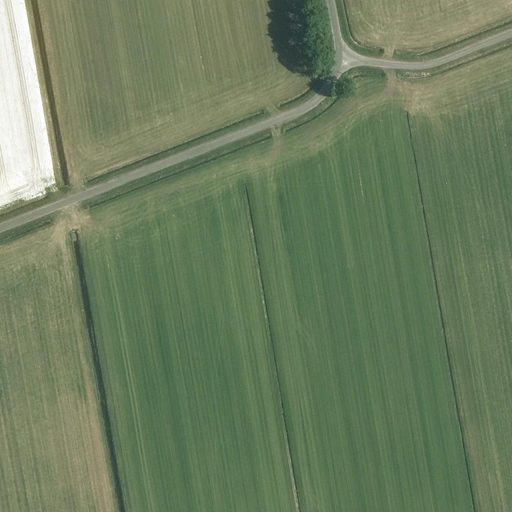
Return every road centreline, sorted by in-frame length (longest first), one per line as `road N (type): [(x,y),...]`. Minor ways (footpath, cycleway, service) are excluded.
road 1 (unclassified): [(0,228),(302,110),(321,97),(339,58)]
road 2 (unclassified): [(511,33),(425,66),(339,58)]
